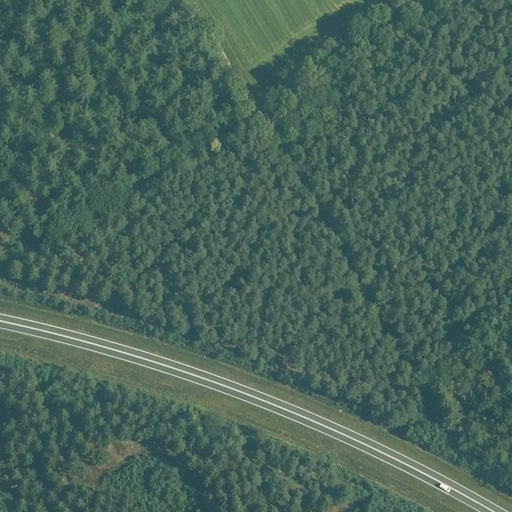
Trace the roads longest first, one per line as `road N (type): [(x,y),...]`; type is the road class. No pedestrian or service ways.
road 1 (trunk): [(0,322),(275,406),(490,511)]
road 2 (track): [(0,267),(118,203),(426,0)]
